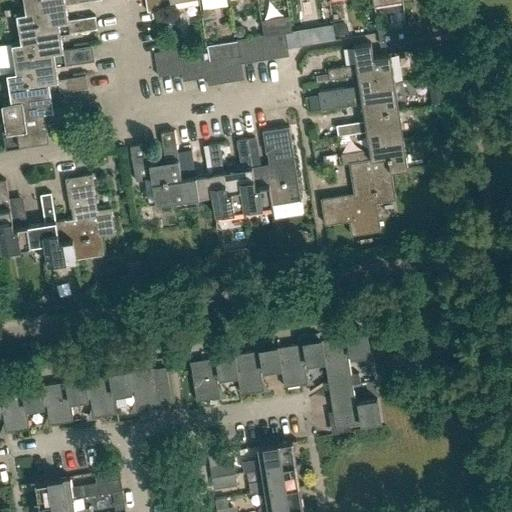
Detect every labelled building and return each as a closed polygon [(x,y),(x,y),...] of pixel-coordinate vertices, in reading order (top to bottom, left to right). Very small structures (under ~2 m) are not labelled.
[(24,0),(26,12),(38,10),(40,24),(68,19),(66,4),(88,0),(24,0)] [(146,0),(148,11),(155,10),(172,7),(171,0),(146,0)] [(95,15),(68,19),(40,24),(38,10),(26,12),(16,13),(21,41),(32,39),(35,53),(63,49),(60,34),(97,28),(95,15)] [(273,33),(271,18),(261,20),(263,35),(273,33)] [(295,30),(285,32),(287,47),(297,45),(295,30)] [(273,34),(276,57),(288,55),(285,32),(273,34)] [(264,59),(276,57),(273,34),(261,36),(264,59)] [(253,61),(264,59),(261,36),(249,37),(253,61)] [(241,63),(253,61),(249,37),(236,39),(236,40),(239,55),(241,63)] [(21,41),(12,42),(16,71),(16,72),(28,70),(30,84),(58,79),(56,66),(94,60),(92,44),(63,49),(35,53),(32,39),(21,41)] [(216,58),(228,56),(239,55),(236,40),(208,45),(210,59),(216,58)] [(377,85),(395,83),(390,54),(373,57),(371,42),(352,45),(355,64),(327,68),(328,79),(357,74),(374,71),(377,85)] [(179,56),(178,48),(162,50),(154,52),(156,64),(179,60),(179,56)] [(204,60),(203,52),(191,54),(195,78),(206,76),(207,76),(204,60)] [(182,80),(195,78),(191,54),(179,56),(179,60),(181,72),(182,80)] [(243,78),(241,63),(239,55),(228,56),(231,80),(243,78)] [(219,82),(231,80),(228,56),(216,58),(219,82)] [(207,84),(219,82),(216,58),(210,59),(204,60),(207,76),(206,76),(207,84)] [(158,76),(181,72),(179,60),(156,64),(158,76)] [(85,74),(58,79),(30,84),(28,70),(16,72),(16,71),(7,72),(11,101),(23,99),(25,113),(54,109),(53,108),(51,93),(87,87),(85,74)] [(381,113),(399,111),(395,83),(377,85),(374,71),(357,74),(358,85),(318,91),(321,109),(361,103),(361,102),(379,99),(381,113)] [(428,80),(432,104),(440,103),(444,102),(441,78),(436,79),(428,80)] [(80,104),(53,108),(54,109),(25,113),(23,99),(11,101),(2,102),(6,129),(3,129),(5,146),(49,139),(46,123),(82,117),(80,104)] [(404,139),(399,111),(381,113),(379,99),(361,102),(361,103),(364,120),(336,124),(337,135),(366,131),(366,130),(384,127),(386,141),(404,139)] [(257,158),(251,159),(252,166),(251,166),(254,186),(269,183),(272,203),(300,199),(292,144),(289,125),(267,129),(262,130),(262,131),(263,135),(266,153),(268,152),(269,163),(258,165),(257,158)] [(408,167),(404,139),(386,141),(384,127),(366,130),(366,131),(368,148),(341,152),(342,163),(348,162),(388,155),(391,170),(408,167)] [(198,195),(195,175),(181,177),(174,129),(160,131),(165,159),(149,162),(146,142),(130,145),(135,180),(151,177),(155,202),(198,195)] [(254,136),(247,138),(251,159),(257,158),(259,157),(256,141),(254,136)] [(251,166),(252,166),(251,159),(247,138),(236,139),(241,168),(223,170),(223,171),(226,190),(240,188),(243,208),(272,203),(269,183),(254,186),(251,166)] [(223,171),(223,170),(219,142),(208,144),(212,172),(195,175),(198,195),(211,193),(214,212),(243,208),(240,188),(226,190),(223,171)] [(191,149),(177,151),(181,175),(195,173),(191,149)] [(335,153),(321,155),(323,165),(336,164),(335,153)] [(396,198),(391,170),(388,155),(348,162),(353,192),(320,197),(324,224),(349,220),(351,234),(381,229),(377,201),(396,198)] [(72,238),(75,258),(103,253),(100,234),(115,232),(111,206),(97,209),(91,173),(65,177),(69,207),(71,207),(72,217),(55,220),(58,241),(72,238)] [(30,245),(26,225),(13,227),(5,179),(0,180),(0,243),(1,250),(30,245)] [(55,220),(51,192),(40,194),(44,222),(26,225),(30,245),(43,243),(46,263),(75,258),(72,238),(58,241),(55,220)] [(329,388),(353,384),(352,384),(361,382),(359,372),(351,373),(348,356),(370,353),(366,332),(322,339),(325,360),(329,388)] [(304,363),(325,360),(322,339),(278,346),(282,367),(281,367),(284,386),(313,381),(313,380),(311,380),(306,374),(304,363)] [(261,370),(281,367),(282,367),(278,346),(235,353),(238,374),(237,374),(240,393),(269,388),(269,387),(267,387),(263,381),(261,370)] [(217,377),(237,374),(238,374),(235,353),(190,360),(197,400),(226,395),(225,394),(224,394),(219,388),(217,377)] [(113,394),(114,394),(134,391),(136,401),(133,409),(132,409),(132,410),(161,406),(157,384),(169,382),(167,368),(155,370),(154,366),(110,373),(113,394)] [(117,413),(114,394),(113,394),(110,373),(66,380),(69,401),(70,401),(90,398),(92,408),(89,416),(88,416),(88,417),(117,413)] [(73,420),(70,401),(69,401),(66,380),(22,387),(26,408),(47,405),(48,415),(46,423),(44,423),(44,424),(73,420)] [(353,384),(329,388),(335,427),(380,419),(377,399),(355,402),(353,384)] [(29,427),(26,408),(22,387),(0,390),(0,412),(3,412),(5,422),(2,430),(0,430),(1,431),(29,427)] [(296,463),(296,462),(294,449),(296,441),(297,441),(297,439),(257,446),(259,459),(244,462),(245,471),(261,468),(296,463)] [(210,466),(220,464),(218,453),(208,455),(210,466)] [(299,485),(299,484),(297,471),(299,463),(301,463),(300,461),(296,462),(296,463),(261,468),(263,481),(250,483),(251,492),(265,490),(299,485)] [(96,482),(121,478),(119,468),(95,471),(96,482)] [(214,488),(237,484),(235,472),(212,476),(214,488)] [(39,504),(74,498),(87,496),(85,486),(72,488),(70,475),(31,482),(31,483),(32,483),(37,490),(39,503),(39,504)] [(269,511),(303,507),(303,506),(301,493),(303,485),(304,485),(304,483),(299,484),(299,485),(265,490),(266,502),(263,503),(259,510),(258,511),(269,511)] [(116,509),(126,507),(123,490),(113,492),(116,509)] [(217,510),(227,508),(225,497),(215,498),(217,510)] [(89,511),(89,508),(76,510),(74,498),(39,504),(39,503),(34,504),(34,505),(36,505),(40,511),(89,511)]
